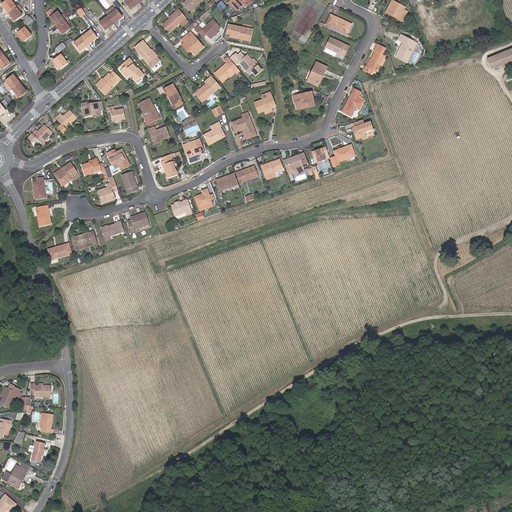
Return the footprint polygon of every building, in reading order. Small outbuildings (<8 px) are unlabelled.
[(6,0),(2,4),(8,13),(15,7),(10,0),(6,0)] [(130,9),(139,3),(136,0),(126,0),(124,2),(130,9)] [(188,10),(200,0),(185,0),(182,3),(188,10)] [(220,0),(216,4),(220,9),(224,6),(220,0)] [(245,4),(246,5),(247,7),(252,2),(249,0),(231,0),(228,3),(231,6),(232,5),(238,10),(242,6),(245,4)] [(386,14),(394,18),(395,17),(399,19),(399,20),(399,21),(402,23),(408,12),(404,10),(405,8),(392,2),(386,14)] [(105,13),(108,16),(116,10),(113,6),(105,13)] [(15,7),(8,13),(14,21),(22,16),(15,7)] [(81,16),(85,13),(81,7),(77,9),(81,16)] [(108,16),(114,23),(122,16),(117,9),(116,10),(108,16)] [(90,10),(86,14),(91,20),(95,17),(90,10)] [(168,18),(169,19),(170,20),(179,12),(178,10),(168,18)] [(50,17),(56,25),(68,17),(64,13),(61,16),(57,11),(50,17)] [(170,20),(169,19),(162,25),(168,33),(179,24),(185,19),(179,12),(170,20)] [(339,20),(339,19),(328,13),(323,23),(342,32),(346,24),(339,20)] [(105,30),(114,23),(108,16),(99,23),(105,30)] [(30,17),(20,24),(23,27),(32,20),(30,17)] [(185,19),(179,24),(182,28),(188,23),(185,19)] [(70,29),(64,20),(56,25),(63,35),(70,29)] [(198,26),(195,29),(201,36),(205,33),(206,35),(209,38),(210,37),(216,32),(220,28),(213,20),(205,27),(202,30),(198,26)] [(230,36),(242,39),(242,37),(250,39),(252,29),(228,25),(227,33),(231,34),(230,36)] [(17,33),(23,42),(31,36),(25,27),(17,33)] [(83,36),(89,44),(97,37),(91,29),(83,36)] [(191,51),(194,55),(203,47),(190,33),(181,40),(184,43),(191,51)] [(80,51),(89,44),(83,36),(74,43),(80,51)] [(411,48),(414,50),(417,45),(416,44),(417,42),(414,40),(412,42),(400,36),(398,41),(403,43),(395,57),(404,62),(411,48)] [(323,46),(341,55),(346,45),(327,37),(323,46)] [(150,52),(151,51),(142,41),(134,48),(148,64),(152,67),(159,61),(155,57),(150,52)] [(63,43),(55,49),(58,53),(66,46),(63,43)] [(184,43),(181,46),(188,53),(191,51),(184,43)] [(375,52),(371,61),(367,68),(365,67),(363,70),(370,74),(372,70),(376,72),(384,57),(381,56),(383,51),(382,48),(377,45),(374,51),(375,52)] [(407,63),(414,50),(411,48),(404,62),(407,63)] [(511,49),(487,59),(491,69),(503,65),(511,60),(511,49)] [(237,56),(241,61),(246,57),(242,52),(237,56)] [(53,60),(60,69),(67,63),(61,54),(53,60)] [(9,63),(3,55),(0,56),(0,66),(2,69),(9,63)] [(237,55),(233,58),(238,64),(239,62),(250,74),(252,71),(256,75),(261,70),(258,67),(252,61),(247,55),(246,57),(241,61),(237,56),(237,55)] [(145,74),(140,68),(139,69),(134,63),(135,63),(130,58),(125,62),(127,65),(124,68),(130,75),(132,74),(138,80),(145,74)] [(228,64),(227,63),(218,71),(219,73),(216,76),(222,83),(229,76),(228,75),(234,71),(233,70),(236,67),(231,62),(228,64)] [(316,64),(308,80),(317,84),(322,74),(323,75),(326,69),(316,64)] [(104,81),(97,87),(105,94),(111,88),(110,87),(117,81),(118,82),(120,80),(113,72),(111,75),(109,73),(103,79),(104,81)] [(12,89),(20,83),(13,74),(5,80),(6,81),(3,83),(9,91),(12,89)] [(317,84),(308,80),(307,82),(318,86),(323,75),(322,74),(317,84)] [(207,84),(195,93),(202,102),(216,90),(220,86),(211,76),(207,79),(209,82),(207,84)] [(96,85),(97,87),(104,81),(103,79),(102,79),(96,85)] [(27,92),(20,83),(12,89),(19,98),(27,92)] [(177,94),(178,93),(173,85),(167,88),(168,92),(166,93),(172,105),(180,101),(177,94)] [(353,89),(350,96),(341,112),(350,117),(355,108),(359,110),(363,102),(357,99),(360,93),(353,89)] [(264,111),(271,109),(276,107),(272,96),(270,93),(266,95),(267,98),(263,100),(254,103),(258,114),(264,111)] [(293,97),(295,102),(296,102),(298,107),(307,105),(307,107),(314,106),(311,93),(293,97)] [(138,104),(143,113),(146,111),(147,114),(145,115),(149,124),(160,119),(149,98),(138,104)] [(84,117),(93,115),(96,115),(95,111),(100,110),(99,106),(98,102),(90,104),(87,105),(86,103),(82,104),(83,108),(84,112),(84,117)] [(123,109),(115,110),(114,106),(107,108),(108,111),(110,111),(112,121),(125,119),(123,109)] [(219,107),(212,111),(216,118),(223,114),(219,107)] [(64,129),(70,123),(76,118),(70,110),(63,116),(60,113),(55,118),(61,125),(57,128),(62,133),(66,130),(65,130),(64,129)] [(185,120),(181,123),(182,125),(192,119),(190,117),(185,120)] [(243,128),(243,129),(247,139),(256,136),(248,117),(243,119),(232,123),(235,132),(241,130),(240,129),(243,128)] [(363,120),(352,124),(353,128),(355,128),(356,130),(353,131),(356,140),(366,136),(365,134),(373,130),(370,122),(364,124),(363,120)] [(219,128),(221,127),(219,123),(211,127),(213,131),(204,135),(208,145),(216,141),(215,140),(223,136),(219,128)] [(35,131),(28,138),(32,142),(35,139),(41,144),(47,138),(52,133),(44,125),(37,133),(35,131)] [(226,137),(221,127),(219,128),(223,136),(215,140),(216,141),(226,137)] [(148,130),(150,134),(153,140),(152,141),(154,145),(160,143),(160,141),(162,140),(169,138),(166,128),(156,131),(155,128),(148,130)] [(199,140),(194,142),(184,146),(188,159),(199,155),(204,153),(199,140)] [(338,165),(337,163),(346,160),(345,158),(353,155),(350,146),(333,152),(335,156),(329,158),(332,168),(338,165)] [(329,159),(325,148),(311,153),(315,163),(329,159)] [(125,159),(123,155),(125,154),(122,149),(116,153),(115,151),(113,151),(107,154),(110,160),(113,165),(118,163),(122,170),(131,165),(127,158),(125,159)] [(170,155),(161,158),(163,162),(166,170),(164,170),(167,179),(177,175),(170,155)] [(283,162),(287,172),(294,170),(303,167),(304,169),(309,168),(305,157),(300,159),(300,157),(283,162)] [(106,171),(103,164),(100,164),(99,161),(92,163),(93,164),(91,164),(90,162),(82,165),(86,175),(102,170),(103,172),(106,179),(108,178),(106,171)] [(280,161),(273,164),(266,167),(266,165),(261,167),(266,181),(279,176),(278,172),(284,170),(280,161)] [(65,169),(56,174),(63,185),(72,179),(70,176),(77,172),(72,163),(64,168),(65,169)] [(243,173),(243,171),(235,174),(239,184),(258,177),(255,168),(243,173)] [(122,175),(128,195),(137,192),(136,187),(137,187),(132,172),(122,175)] [(219,191),(238,184),(234,174),(215,181),(219,191)] [(35,186),(36,191),(35,192),(36,198),(47,197),(45,180),(38,181),(34,182),(35,186)] [(112,187),(113,187),(114,191),(118,190),(115,181),(115,182),(111,183),(107,184),(108,188),(99,191),(103,203),(114,199),(111,187),(112,187)] [(238,184),(219,191),(220,195),(239,188),(238,184)] [(203,195),(195,197),(199,207),(212,203),(207,189),(202,191),(203,195)] [(187,212),(191,210),(187,200),(179,203),(178,204),(176,204),(171,206),(175,216),(187,212)] [(51,224),(50,215),(48,215),(47,205),(37,207),(40,226),(51,224)] [(135,229),(139,227),(150,223),(146,212),(131,217),(132,220),(128,222),(132,233),(136,231),(135,229)] [(104,237),(108,236),(124,231),(121,222),(116,224),(108,226),(101,228),(104,237)] [(89,235),(88,233),(72,238),(75,246),(90,242),(91,245),(96,244),(93,234),(89,235)] [(51,259),(72,253),(69,243),(48,249),(51,259)] [(40,384),(37,383),(33,383),(33,381),(29,381),(29,392),(32,392),(32,394),(48,394),(48,384),(40,384)] [(1,395),(0,397),(0,403),(7,406),(12,395),(18,398),(19,394),(19,391),(18,391),(19,388),(8,384),(7,387),(3,385),(2,389),(4,390),(1,395)] [(50,426),(52,412),(41,410),(40,426),(41,426),(41,430),(52,431),(52,427),(50,426)] [(0,420),(0,436),(3,437),(4,432),(7,424),(9,424),(11,421),(4,418),(2,422),(0,420)] [(24,431),(18,430),(15,437),(22,439),(24,431)] [(34,446),(33,449),(31,459),(40,461),(42,453),(43,447),(45,442),(36,439),(34,446)] [(25,473),(30,465),(23,461),(20,466),(16,464),(12,473),(10,476),(5,473),(2,478),(7,481),(18,487),(22,478),(21,477),(24,473),(25,473)] [(0,511),(4,508),(3,508),(5,506),(6,506),(9,509),(16,502),(5,493),(0,498),(0,511)]
